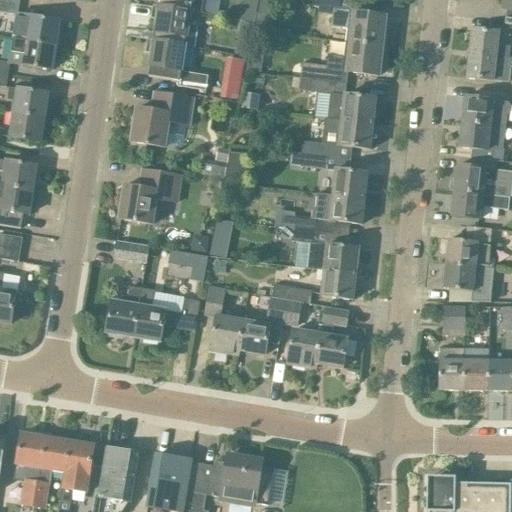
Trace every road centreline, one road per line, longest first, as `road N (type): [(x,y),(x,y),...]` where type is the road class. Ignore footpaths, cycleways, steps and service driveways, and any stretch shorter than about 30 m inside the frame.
road 1 (residential): [(387,438),(434,0)]
road 2 (residential): [(48,382),(112,0)]
road 3 (residential): [(48,382),(387,438)]
road 4 (residential): [(387,438),(511,442)]
